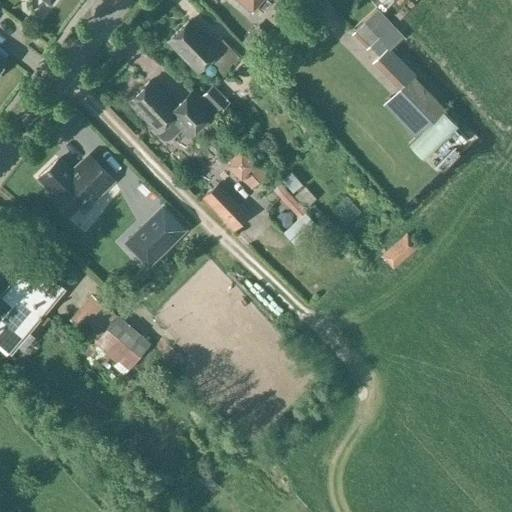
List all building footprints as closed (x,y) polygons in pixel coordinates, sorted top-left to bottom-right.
[(235,0),(251,13),(261,0),(235,0)] [(404,37),(378,9),(351,34),(366,49),(378,37),(387,47),(371,62),(397,89),(382,104),(415,138),(446,108),(391,50),(404,37)] [(169,40),(198,70),(210,59),(222,71),(238,56),(221,39),(213,47),(188,21),(169,40)] [(191,90),(182,99),(173,108),(148,81),(129,100),(158,130),(155,133),(160,138),(161,139),(162,140),(163,140),(164,141),(166,141),(167,140),(169,140),(170,139),(171,138),(179,130),(186,138),(213,112),(191,90)] [(230,102),(212,84),(199,97),(217,115),(230,102)] [(240,150),(225,163),(240,180),(255,167),(240,150)] [(48,194),(67,213),(88,193),(94,198),(113,181),(89,155),(70,172),(57,159),(38,177),(51,191),(48,194)] [(301,165),(291,172),(300,184),(310,177),(301,165)] [(310,199),(321,194),(315,179),(304,183),(310,199)] [(249,215),(218,181),(201,197),(232,231),(249,215)] [(177,241),(157,218),(118,253),(139,276),(177,241)] [(417,246),(406,234),(382,255),(393,268),(417,246)] [(14,306),(0,323),(0,342),(9,350),(63,286),(44,271),(33,283),(21,272),(1,295),(14,306)] [(116,314),(90,293),(69,319),(95,340),(116,314)] [(149,340),(116,314),(95,340),(127,366),(149,340)]
